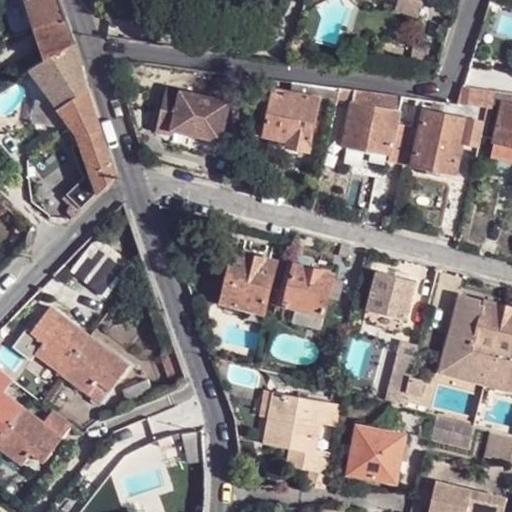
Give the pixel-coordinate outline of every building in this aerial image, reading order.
[(29,0),(39,29),(64,20),(57,0),(29,0)] [(400,0),(398,9),(424,17),(429,0),(400,0)] [(47,58),(73,43),(64,20),(39,29),(47,58)] [(73,43),(47,58),(30,70),(59,107),(86,95),(73,43)] [(224,137),(232,97),(168,83),(162,112),(176,116),(174,126),(224,137)] [(492,90),(464,86),(458,102),(488,107),(489,106),(489,102),(492,90)] [(258,102),(272,105),(274,89),(262,87),(258,102)] [(316,97),(318,91),(300,88),(299,94),(316,97)] [(402,95),(355,88),(352,100),(399,110),(400,105),(402,95)] [(309,148),(319,98),(316,97),(299,94),(296,93),(290,92),(274,89),(272,105),(266,132),(290,137),(289,145),(309,148)] [(511,92),(492,90),(489,102),(502,104),(504,101),(511,102),(511,92)] [(86,95),(59,107),(77,133),(88,169),(95,192),(113,173),(86,95)] [(458,102),(432,99),(430,110),(454,116),(458,102)] [(399,110),(352,100),(344,144),(389,153),(387,163),(404,166),(407,148),(409,137),(393,135),(399,110)] [(511,102),(504,101),(502,104),(495,141),(511,143),(511,102)] [(488,107),(458,102),(454,116),(467,118),(484,121),(488,107)] [(430,110),(425,109),(414,164),(428,165),(442,169),(456,171),(461,148),(464,134),(467,118),(454,116),(430,110)] [(484,121),(467,118),(464,134),(481,138),(484,121)] [(481,138),(464,134),(461,148),(478,151),(479,146),(481,138)] [(511,143),(495,141),(492,155),(511,159),(511,143)] [(488,148),(479,146),(478,151),(476,161),(486,163),(488,148)] [(48,205),(64,225),(95,192),(88,169),(48,205)] [(134,266),(101,242),(76,274),(110,300),(134,266)] [(276,262),(235,251),(222,302),(263,313),(276,262)] [(314,260),(297,256),(295,264),(312,268),(314,260)] [(285,305),(281,318),(321,328),(329,298),(334,279),(335,274),(312,268),(295,264),(291,281),(285,305)] [(417,281),(378,272),(369,311),(372,311),(394,317),(407,321),(417,281)] [(291,281),(283,278),(275,309),(279,310),(281,304),(285,305),(291,281)] [(344,281),(334,279),(329,298),(340,301),(344,281)] [(460,294),(440,374),(511,392),(511,307),(486,301),(485,306),(481,305),(482,300),(460,294)] [(94,338),(53,309),(35,335),(48,343),(39,356),(66,376),(94,338)] [(394,317),(372,311),(369,322),(375,323),(382,325),(391,328),(394,317)] [(35,335),(26,346),(39,356),(48,343),(35,335)] [(134,369),(94,338),(66,376),(108,405),(134,369)] [(418,346),(408,343),(405,358),(414,361),(418,346)] [(178,348),(163,354),(172,381),(188,376),(178,348)] [(0,387),(10,395),(19,383),(0,368),(0,387)] [(421,381),(410,378),(408,385),(406,394),(418,397),(421,381)] [(158,400),(150,381),(126,393),(132,410),(158,400)] [(399,382),(398,382),(393,402),(403,404),(406,394),(408,385),(399,382)] [(10,395),(0,387),(0,445),(2,447),(29,411),(10,395)] [(267,420),(272,394),(264,392),(260,418),(267,420)] [(324,492),(341,406),(272,394),(267,420),(262,446),(287,451),(297,453),(294,469),(311,472),(308,489),(324,492)] [(2,447),(28,466),(36,455),(49,464),(69,438),(49,425),(29,411),(2,447)] [(475,424),(437,413),(431,438),(469,448),(469,447),(474,428),(475,424)] [(77,428),(57,414),(49,425),(69,438),(77,428)] [(406,434),(357,425),(348,475),(397,484),(406,434)] [(297,453),(287,451),(284,466),(294,469),(297,453)] [(435,485),(427,511),(505,511),(507,503),(435,485)]
